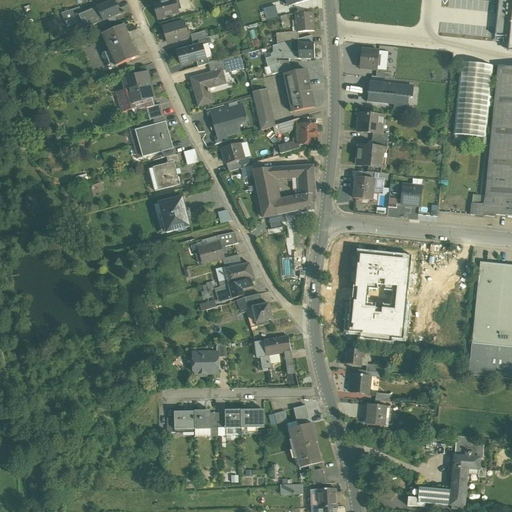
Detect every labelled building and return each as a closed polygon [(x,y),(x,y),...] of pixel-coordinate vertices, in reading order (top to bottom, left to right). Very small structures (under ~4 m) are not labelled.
[(175,0),(174,0),(153,6),(157,19),(172,15),(172,13),(179,11),(175,0)] [(509,38),(511,0),(498,0),(495,36),(509,38)] [(82,15),(81,16),(84,21),(81,22),(85,30),(87,29),(88,31),(90,30),(90,28),(108,21),(114,18),(120,16),(114,2),(82,15)] [(264,10),(266,20),(267,21),(278,18),(275,7),(264,10)] [(79,9),(62,15),(67,28),(76,25),(81,22),(84,21),(81,16),(82,15),(79,9)] [(313,14),(297,15),(297,21),(298,27),(298,33),(299,33),(314,32),(313,14)] [(287,16),(280,18),(283,29),(290,27),(287,16)] [(81,22),(76,25),(79,33),(85,30),(81,22)] [(184,24),(163,30),(167,43),(188,37),(184,24)] [(124,26),(101,36),(109,53),(102,56),(109,71),(138,58),(124,26)] [(205,32),(190,36),(192,43),(207,38),(205,32)] [(298,33),(277,34),(277,46),(291,42),(298,40),(299,40),(299,33),(298,33)] [(299,40),(298,40),(298,45),(313,44),(312,36),(299,40)] [(210,38),(192,43),(194,48),(202,46),(202,47),(208,45),(212,44),(210,38)] [(277,46),(275,47),(275,53),(273,55),(274,59),(266,61),(268,68),(276,66),(279,65),(287,65),(287,59),(281,60),(281,56),(283,56),(283,53),(291,53),(291,42),(277,46)] [(313,44),(298,45),(299,59),(299,60),(315,59),(314,44),(313,44)] [(208,45),(202,47),(205,59),(208,59),(211,58),(208,45)] [(194,48),(181,52),(182,58),(179,59),(181,66),(196,62),(205,60),(205,59),(202,47),(202,46),(194,48)] [(379,51),(361,49),(359,68),(376,71),(377,71),(377,70),(379,51)] [(205,60),(196,62),(198,68),(208,65),(209,65),(208,59),(205,59),(205,60)] [(209,65),(208,65),(211,75),(221,72),(222,73),(225,72),(222,61),(209,65)] [(495,66),(459,62),(452,134),(487,138),(495,66)] [(287,65),(279,65),(276,66),(278,74),(290,71),(289,65),(287,65)] [(511,67),(499,66),(484,205),(472,204),(471,215),(485,217),(485,214),(511,216),(511,67)] [(305,70),(284,75),(284,76),(285,76),(287,84),(286,84),(291,104),(292,104),(293,112),(293,113),(314,109),(305,70)] [(390,71),(377,70),(377,71),(376,71),(375,77),(383,78),(389,78),(390,71)] [(211,75),(198,79),(200,83),(193,85),(199,108),(212,104),(207,87),(224,82),(222,73),(221,72),(211,75)] [(147,75),(123,81),(126,91),(130,90),(134,104),(135,103),(151,99),(153,98),(147,75)] [(371,83),(369,102),(394,105),(407,106),(408,99),(411,99),(412,87),(382,84),(371,83)] [(130,90),(126,91),(120,93),(115,94),(121,114),(136,110),(135,103),(134,104),(130,90)] [(266,90),(252,93),(261,132),(273,128),(275,127),(266,90)] [(151,99),(135,103),(136,110),(138,115),(147,113),(147,110),(154,108),(151,99)] [(235,103),(229,105),(230,111),(238,109),(236,103),(235,103)] [(163,118),(160,106),(154,108),(147,110),(147,113),(150,122),(153,121),(163,118)] [(224,107),(206,112),(208,118),(211,117),(225,113),(225,112),(224,107)] [(225,112),(225,113),(211,117),(218,138),(218,139),(226,136),(239,132),(236,124),(246,121),(246,120),(247,120),(246,119),(242,107),(238,109),(230,111),(225,112)] [(382,116),(359,114),(357,132),(373,133),(380,134),(382,116)] [(163,118),(153,121),(155,126),(166,123),(166,124),(167,124),(164,118),(163,118)] [(275,127),(273,128),(275,135),(294,129),(292,122),(275,127)] [(155,126),(137,131),(141,145),(168,137),(166,131),(168,131),(166,124),(166,123),(155,126)] [(316,126),(299,126),(299,143),(299,145),(300,145),(316,145),(316,126)] [(139,145),(136,132),(130,134),(134,147),(139,145)] [(387,134),(380,134),(373,133),(372,141),(387,142),(387,134)] [(226,136),(218,139),(218,138),(214,139),(216,146),(228,142),(226,136)] [(168,137),(141,145),(145,158),(162,153),(173,150),(173,149),(171,143),(170,144),(168,137)] [(299,143),(291,145),(293,151),(300,150),(300,145),(299,145),(299,143)] [(245,144),(240,145),(245,160),(249,159),(245,144)] [(139,145),(134,147),(137,161),(143,159),(139,145)] [(240,145),(221,150),(223,158),(224,157),(226,165),(240,161),(245,160),(240,145)] [(291,145),(279,148),(280,154),(293,151),(291,145)] [(371,147),(358,146),(356,166),(367,167),(381,169),(382,157),(385,157),(386,148),(371,147)] [(173,150),(162,153),(164,159),(175,156),(174,149),(173,149),(173,150)] [(186,165),(197,163),(194,150),(183,152),(186,165)] [(178,156),(167,159),(169,165),(174,164),(180,162),(178,156)] [(240,161),(226,165),(228,173),(242,169),(240,161)] [(259,162),(243,166),(244,168),(246,178),(255,177),(254,170),(261,169),(259,162)] [(169,165),(154,169),(160,191),(180,186),(174,164),(169,165)] [(302,195),(315,194),(313,166),(299,167),(300,177),(302,195)] [(299,167),(272,169),(273,178),(300,177),(299,167)] [(160,191),(154,169),(150,170),(155,192),(160,191)] [(261,169),(254,170),(255,177),(258,191),(262,213),(263,219),(277,216),(275,204),(278,203),(273,178),(272,169),(261,169)] [(255,177),(246,178),(249,193),(254,192),(258,191),(255,177)] [(362,178),(355,178),(353,199),(372,201),(374,179),(362,178)] [(422,188),(403,186),(401,205),(420,207),(422,188)] [(262,213),(258,191),(254,192),(257,214),(262,213)] [(302,195),(302,199),(278,203),(275,204),(277,216),(305,210),(312,209),(315,205),(315,194),(302,195)] [(397,197),(389,196),(388,208),(396,209),(397,197)] [(182,199),(159,205),(167,234),(190,228),(182,199)] [(217,212),(220,224),(231,221),(228,210),(217,212)] [(234,234),(218,237),(220,243),(222,248),(225,247),(238,244),(234,234)] [(218,237),(203,242),(203,243),(204,248),(220,243),(218,237)] [(220,243),(204,248),(203,243),(197,245),(203,266),(223,260),(225,260),(224,255),(222,248),(220,243)] [(357,340),(390,343),(391,339),(403,340),(412,258),(356,252),(353,285),(356,285),(355,298),(352,298),(348,333),(358,334),(357,340)] [(225,260),(223,260),(225,271),(242,267),(239,256),(225,260)] [(511,266),(481,263),(472,345),(511,348),(511,266)] [(242,267),(225,271),(228,281),(229,285),(251,280),(255,279),(250,264),(242,267)] [(225,271),(217,273),(220,283),(228,281),(225,271)] [(251,280),(229,285),(229,286),(233,299),(244,296),(242,289),(253,287),(251,280)] [(221,288),(216,289),(218,293),(221,303),(233,299),(229,286),(221,288)] [(260,295),(245,299),(249,310),(253,309),(264,306),(260,295)] [(245,299),(237,302),(241,312),(246,311),(249,310),(245,299)] [(215,303),(204,306),(206,311),(216,308),(215,303)] [(264,306),(253,309),(257,327),(268,325),(267,321),(273,320),(269,305),(264,306)] [(216,308),(206,311),(208,316),(222,312),(221,307),(216,308)] [(249,310),(246,311),(251,329),(257,327),(253,309),(249,310)] [(289,338),(264,341),(264,342),(256,343),(258,359),(261,359),(262,370),(270,369),(268,357),(268,355),(285,353),(291,352),(289,338)] [(225,345),(216,346),(217,354),(217,358),(227,358),(225,345)] [(511,348),(472,345),(469,376),(511,380),(511,348)] [(365,352),(347,350),(346,365),(361,367),(362,357),(365,358),(365,352)] [(217,354),(210,354),(208,356),(194,356),(194,367),(197,370),(197,374),(200,377),(205,377),(208,374),(218,374),(217,358),(217,354)] [(292,360),(286,362),(288,375),(296,374),(292,360)] [(296,374),(288,375),(287,375),(290,387),(298,386),(296,374)] [(360,374),(360,377),(353,376),(351,394),(369,396),(370,378),(366,377),(366,374),(360,374)] [(390,396),(376,394),(375,401),(389,402),(390,396)] [(306,406),(294,409),(297,422),(310,419),(306,406)] [(390,408),(369,406),(367,426),(388,428),(390,408)] [(241,412),(226,413),(226,414),(226,430),(241,429),(241,412)] [(257,412),(241,412),(241,429),(258,429),(257,413),(257,412)] [(284,412),(274,415),(277,425),(287,422),(284,412)] [(195,413),(175,414),(175,419),(175,430),(195,430),(195,413)] [(210,413),(195,413),(195,430),(210,430),(210,429),(210,414),(210,413)] [(175,430),(175,419),(167,419),(167,433),(175,433),(175,430)] [(313,424),(289,431),(294,450),(318,444),(313,424)] [(473,439),(456,437),(455,457),(465,458),(465,454),(468,454),(471,454),(472,445),(473,439)] [(425,442),(423,451),(443,455),(445,446),(425,442)] [(318,444),(294,450),(299,470),(323,463),(318,444)] [(484,446),(472,445),(471,454),(471,455),(474,455),(474,459),(480,459),(480,460),(483,460),(484,446)] [(455,457),(454,457),(452,480),(451,492),(465,493),(467,470),(479,471),(479,470),(480,460),(480,459),(474,459),(474,455),(471,455),(468,454),(465,454),(465,458),(455,457)] [(322,470),(310,473),(313,485),(326,485),(322,470)] [(486,471),(479,470),(479,471),(478,480),(485,481),(486,471)] [(302,486),(290,486),(290,495),(303,495),(302,486)] [(451,492),(420,489),(419,499),(418,503),(425,504),(452,506),(464,507),(465,493),(451,492)] [(336,490),(317,491),(318,509),(337,508),(336,490)] [(419,499),(408,498),(408,506),(425,508),(425,504),(418,503),(419,499)]
